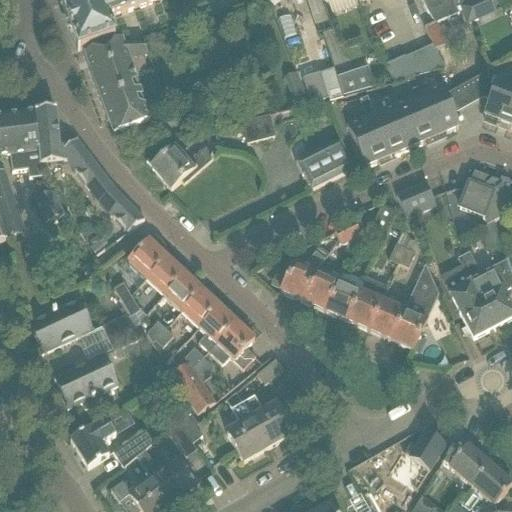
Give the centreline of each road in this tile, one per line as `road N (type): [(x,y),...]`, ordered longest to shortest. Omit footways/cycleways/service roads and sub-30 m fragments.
road 1 (residential): [(511,165),(475,152),(362,201),(338,198),(206,265)]
road 2 (residential): [(206,265),(88,140),(47,74),(21,51)]
road 3 (residential): [(355,446),(294,344),(206,265)]
road 4 (residential): [(82,511),(30,425),(0,352)]
road 5 (residential): [(241,511),(355,446)]
road 6 (residential): [(467,384),(355,446)]
